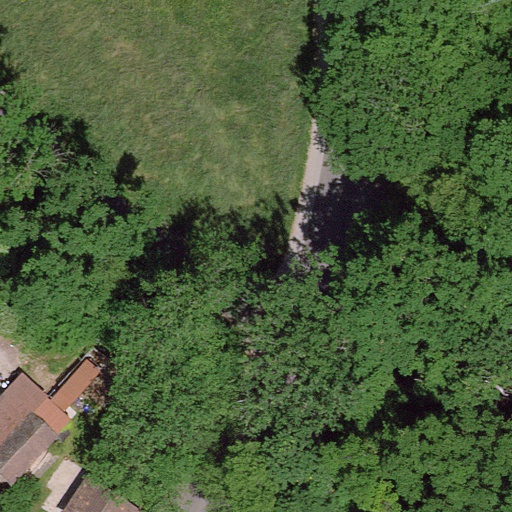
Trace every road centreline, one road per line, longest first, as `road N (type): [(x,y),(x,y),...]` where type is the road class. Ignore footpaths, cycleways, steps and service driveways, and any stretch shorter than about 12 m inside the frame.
road 1 (residential): [(200,511),(297,342),(332,250),(355,124),(355,0)]
road 2 (track): [(297,342),(197,279),(0,108)]
